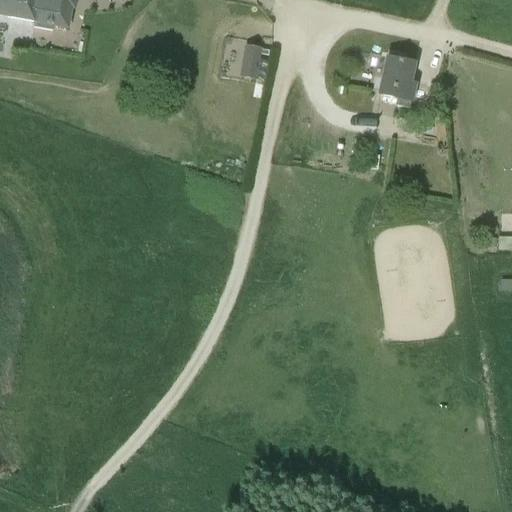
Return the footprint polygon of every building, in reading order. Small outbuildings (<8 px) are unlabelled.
[(0,0),(0,16),(34,23),(33,28),(52,31),(53,26),(68,29),(72,9),(75,9),(77,0),(0,0)] [(246,49),(241,79),(257,81),(262,51),(246,49)] [(387,60),(380,95),(397,98),(395,107),(410,110),(412,101),(415,86),(410,85),(414,65),(387,60)] [(511,238),(500,238),(499,250),(511,251),(511,249),(511,238)] [(511,281),(501,281),(501,292),(511,292),(511,281)]
